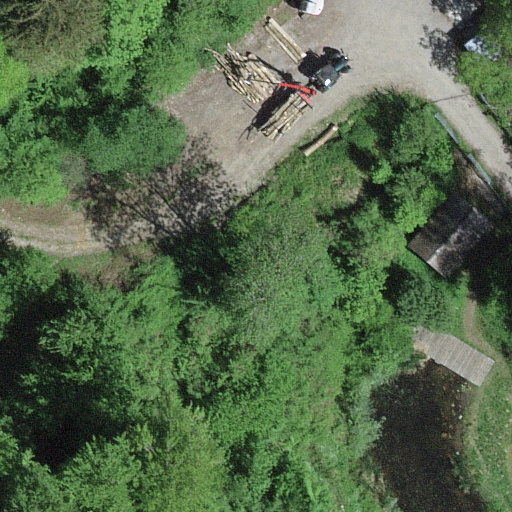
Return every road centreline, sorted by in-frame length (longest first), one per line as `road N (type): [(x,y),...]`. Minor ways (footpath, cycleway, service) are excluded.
road 1 (track): [(0,218),(44,236),(184,208),(398,29)]
road 2 (track): [(511,169),(398,29)]
